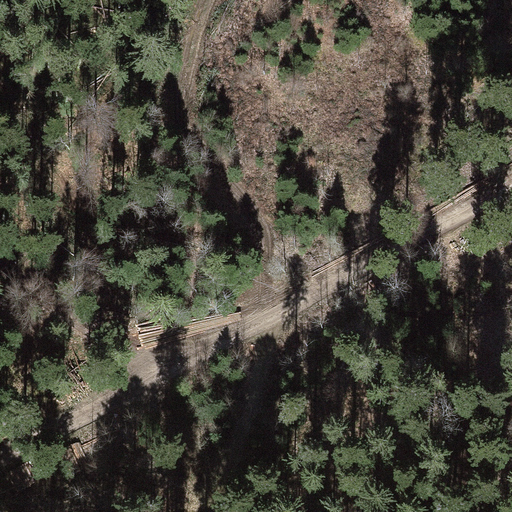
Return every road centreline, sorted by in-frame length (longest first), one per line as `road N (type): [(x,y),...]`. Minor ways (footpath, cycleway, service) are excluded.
road 1 (track): [(0,457),(511,190)]
road 2 (track): [(171,369),(0,256)]
